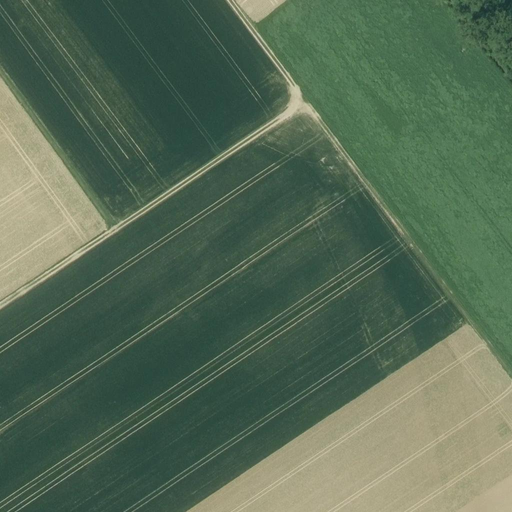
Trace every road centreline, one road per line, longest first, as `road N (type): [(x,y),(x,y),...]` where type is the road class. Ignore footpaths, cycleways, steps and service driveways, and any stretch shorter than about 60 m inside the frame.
road 1 (track): [(0,306),(304,100),(511,373)]
road 2 (track): [(117,228),(0,68)]
road 3 (track): [(230,0),(304,100)]
